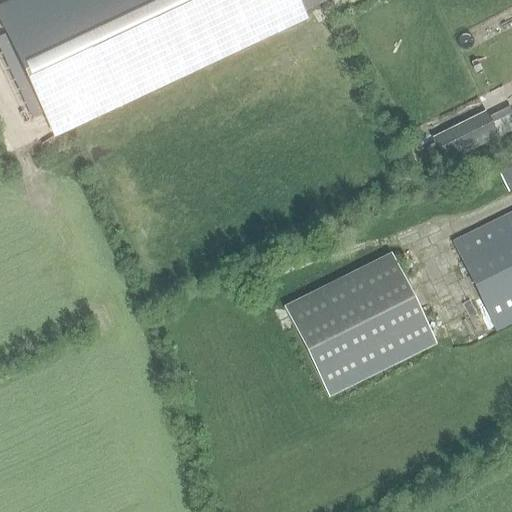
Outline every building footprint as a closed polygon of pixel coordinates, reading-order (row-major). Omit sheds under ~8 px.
[(303,16),(301,12),(295,0),(30,0),(0,14),(0,22),(52,133),(303,16)] [(295,0),(301,12),(327,0),(295,0)] [(0,51),(32,119),(43,114),(5,33),(0,35),(0,51)] [(449,160),(506,139),(496,111),(438,132),(449,160)] [(496,333),(511,324),(511,213),(452,243),(496,333)] [(329,400),(436,346),(390,255),(283,309),(329,400)]
